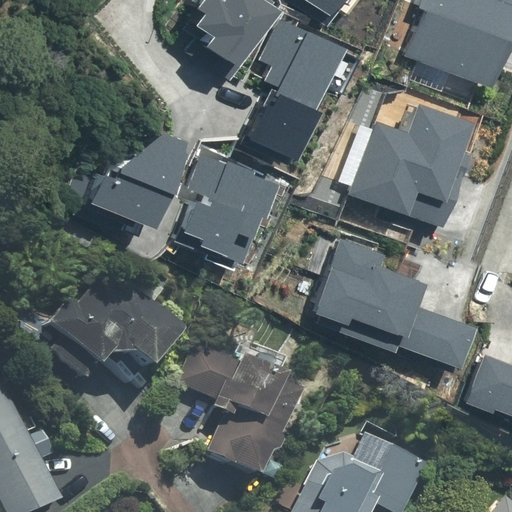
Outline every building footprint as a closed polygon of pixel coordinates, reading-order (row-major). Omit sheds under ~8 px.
[(284,138),(332,26),(271,0),(259,0),(235,57),(258,66),(236,117),(284,138)] [(510,10),(511,5),(511,0),(409,0),(391,50),(472,81),(500,6),(510,10)] [(452,117),(406,100),(395,130),(365,119),(338,192),(428,226),(437,204),(422,198),(452,117)] [(238,263),(271,166),(182,137),(150,233),(238,263)] [(372,250),(332,235),(303,310),(315,314),(311,324),(382,351),(386,341),(438,361),(452,323),(396,302),(405,278),(367,263),(372,250)] [(98,358),(116,359),(131,374),(171,336),(141,306),(150,297),(130,276),(117,289),(101,273),(60,312),(40,291),(10,319),(72,383),(98,358)] [(268,381),(193,344),(171,387),(206,405),(201,413),(214,419),(196,455),(245,479),(266,437),(245,426),(268,381)] [(486,355),(468,402),(511,420),(511,362),(511,365),(486,355)] [(0,511),(21,511),(47,503),(31,461),(50,454),(41,427),(21,435),(2,382),(0,382),(0,511)] [(397,511),(420,464),(347,428),(339,425),(301,505),(310,510),(309,511),(345,511),(352,497),(382,511),(397,511)] [(511,511),(511,503),(504,496),(489,511),(511,511)]
